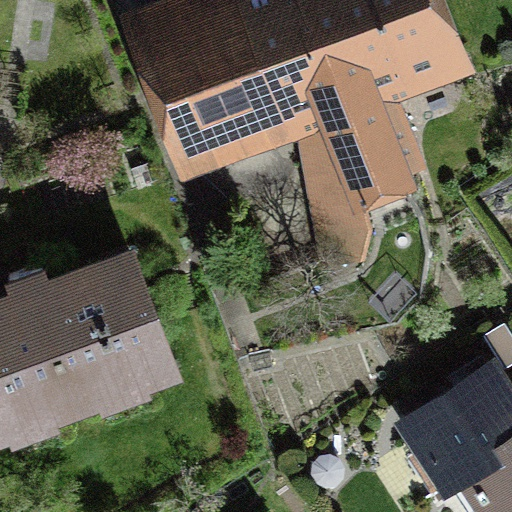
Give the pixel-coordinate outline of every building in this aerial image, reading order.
[(368,228),(359,189),(402,173),(400,167),(416,161),(396,109),(386,113),(373,77),(452,47),(434,0),(230,0),(145,32),(189,146),(324,96),(340,140),(310,151),(318,197),(315,198),(325,263),(363,252),(368,228)] [(0,425),(170,363),(128,250),(49,279),(42,260),(7,273),(15,292),(3,296),(0,288),(0,425)] [(511,362),(511,338),(503,325),(486,337),(506,367),(511,362)] [(511,395),(490,362),(405,416),(448,482),(465,471),(464,470),(511,438),(511,395)] [(511,511),(511,438),(464,470),(465,471),(491,511),(511,511)]
